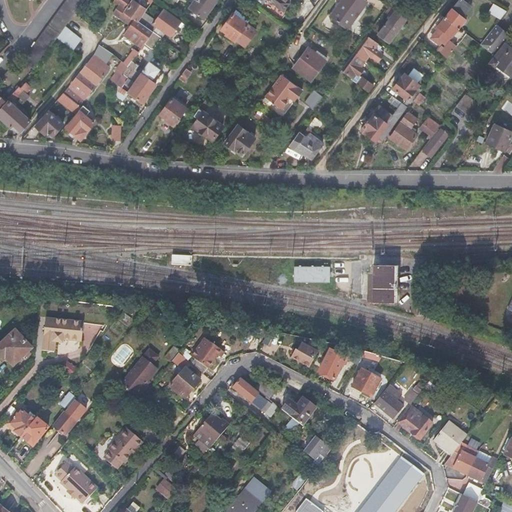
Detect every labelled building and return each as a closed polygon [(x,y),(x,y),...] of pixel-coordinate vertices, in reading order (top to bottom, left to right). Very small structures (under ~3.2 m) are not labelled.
[(84,0),(66,0),(23,60),(33,70),(57,38),(64,28),(84,0)] [(113,14),(130,26),(123,36),(141,49),(144,45),(153,33),(137,22),(144,13),(146,10),(132,0),(130,0),(125,7),(127,9),(125,12),(119,7),(113,14)] [(210,10),(196,0),(194,0),(188,8),(203,19),(210,10)] [(196,0),(210,10),(217,1),(215,0),(196,0)] [(267,0),(283,11),(290,2),(286,0),(267,0)] [(366,4),(361,0),(343,0),(329,18),(346,31),(366,4)] [(471,6),(463,0),(458,0),(445,18),(458,27),(465,18),(462,17),(471,6)] [(386,14),(391,18),(378,36),(389,43),(407,18),(397,11),(399,9),(393,4),(386,14)] [(506,12),(495,6),(490,13),(499,21),(506,12)] [(144,13),(137,22),(153,33),(160,38),(161,39),(165,34),(170,38),(181,23),(164,11),(156,22),(144,13)] [(247,25),(232,14),(221,30),(227,34),(226,36),(234,42),(235,41),(242,46),(251,33),(244,28),(247,25)] [(438,27),(440,28),(432,38),(439,44),(445,37),(447,38),(449,35),(451,36),(458,27),(445,18),(438,27)] [(509,36),(495,25),(482,43),(480,45),(494,56),(504,44),(508,39),(509,36)] [(64,28),(57,38),(82,56),(89,45),(64,28)] [(160,38),(153,33),(144,45),(149,49),(153,49),(160,38)] [(381,49),(367,39),(355,55),(364,62),(368,55),(378,62),(383,56),(378,52),(381,49)] [(456,46),(450,41),(440,54),(447,59),(456,46)] [(511,49),(504,44),(494,56),(488,64),(494,68),(496,66),(510,77),(511,74),(511,49)] [(114,55),(108,50),(103,56),(110,61),(114,55)] [(138,53),(133,50),(124,63),(129,67),(132,62),(138,53)] [(313,54),(307,50),(294,69),(310,80),(326,58),(315,51),(313,54)] [(101,59),(95,54),(64,94),(79,107),(108,70),(99,63),(101,59)] [(364,62),(355,55),(343,72),(349,77),(348,79),(368,93),(373,86),(362,78),(361,79),(358,77),(363,70),(360,68),(364,62)] [(129,67),(123,75),(149,94),(156,85),(150,81),(158,71),(149,64),(140,75),(135,71),(138,66),(132,62),(129,67)] [(129,67),(124,63),(111,81),(116,84),(123,75),(129,67)] [(192,73),(187,69),(180,78),(185,82),(192,73)] [(402,80),(400,78),(393,89),(408,100),(404,106),(408,109),(411,106),(420,94),(416,91),(418,88),(420,85),(417,83),(421,77),(421,75),(416,70),(412,71),(408,76),(406,75),(402,80)] [(116,84),(119,86),(112,94),(122,101),(128,93),(142,103),(149,94),(123,75),(116,84)] [(301,92),(280,77),(264,99),(280,111),(288,100),(291,96),(296,99),(301,92)] [(7,99),(8,101),(0,110),(0,117),(11,127),(13,125),(20,132),(30,121),(13,105),(24,92),(27,95),(32,89),(25,83),(20,88),(18,87),(16,90),(9,96),(7,99)] [(119,86),(116,84),(110,93),(112,94),(119,86)] [(16,90),(11,85),(5,92),(9,96),(16,90)] [(322,97),(313,91),(304,103),(313,110),(322,97)] [(64,94),(58,100),(76,115),(81,109),(79,107),(64,94)] [(477,104),(465,94),(456,107),(468,116),(477,104)] [(186,108),(172,98),(161,113),(168,117),(166,119),(174,125),(186,108)] [(392,116),(379,107),(362,130),(375,141),(379,135),(385,140),(408,109),(404,106),(401,104),(386,125),(386,124),(392,116)] [(194,116),(198,119),(193,126),(213,141),(224,127),(199,109),(194,116)] [(64,125),(50,112),(37,127),(46,135),(48,132),(54,136),(64,125)] [(94,124),(80,112),(67,128),(81,140),(94,124)] [(258,112),(254,118),(268,128),(272,122),(258,112)] [(418,121),(409,114),(390,139),(406,151),(417,136),(411,131),(418,121)] [(438,127),(427,118),(418,129),(430,138),(438,127)] [(511,135),(511,132),(495,125),(486,143),(505,151),(511,135)] [(251,137),(237,127),(224,144),(238,155),(251,137)] [(121,129),(112,128),(112,143),(121,143),(121,129)] [(447,136),(440,130),(423,153),(430,158),(447,136)] [(305,138),(299,133),(289,147),(295,152),(297,150),(311,160),(323,144),(308,134),(305,138)] [(190,264),(191,254),(171,254),(171,264),(190,264)] [(330,267),(294,267),(294,282),(329,283),(330,267)] [(398,304),(399,268),(373,267),(372,304),(398,304)] [(53,315),(47,314),(43,344),(55,346),(57,336),(64,337),(65,334),(82,337),(84,316),(53,312),(53,315)] [(31,349),(15,331),(0,344),(0,358),(2,361),(5,358),(12,366),(31,349)] [(65,347),(78,347),(78,339),(65,339),(65,347)] [(202,375),(221,350),(209,340),(190,364),(202,375)] [(301,343),(297,350),(312,359),(318,349),(313,346),(311,349),(301,343)] [(180,351),(174,346),(166,357),(172,361),(178,353),(180,351)] [(157,358),(146,349),(117,384),(136,399),(146,387),(143,386),(156,370),(150,366),(157,358)] [(347,358),(330,350),(318,372),(333,380),(342,363),(344,364),(347,358)] [(65,363),(60,368),(62,370),(70,378),(75,372),(65,363)] [(200,381),(185,368),(169,387),(180,396),(182,394),(186,398),(200,381)] [(379,379),(361,369),(351,387),(369,397),(379,379)] [(62,370),(57,376),(65,383),(70,378),(62,370)] [(239,379),(232,388),(269,417),(276,409),(239,379)] [(259,383),(254,390),(267,400),(272,394),(259,383)] [(399,395),(388,385),(373,404),(392,419),(402,406),(395,401),(399,395)] [(417,394),(411,389),(404,398),(410,403),(417,394)] [(75,398),(69,393),(59,406),(65,410),(74,400),(75,398)] [(280,410),(288,416),(291,419),(298,424),(301,426),(315,409),(302,399),(296,407),(288,400),(280,410)] [(74,400),(65,410),(52,427),(64,437),(86,410),(74,400)] [(408,405),(396,422),(419,439),(433,420),(429,418),(428,419),(423,415),(422,416),(408,405)] [(28,417),(20,410),(7,426),(21,437),(36,419),(30,414),(28,417)] [(219,422),(210,415),(196,433),(212,446),(228,427),(220,420),(219,422)] [(47,427),(36,419),(21,437),(31,446),(47,427)] [(298,424),(291,419),(283,428),(290,434),(298,424)] [(465,436),(447,422),(433,440),(450,454),(460,442),(465,436)] [(126,428),(108,449),(109,450),(103,457),(117,469),(123,462),(124,463),(136,449),(135,447),(141,440),(126,428)] [(319,441),(312,435),(301,450),(312,459),(320,449),(326,453),(328,448),(319,441)] [(227,450),(235,458),(250,444),(242,436),(227,450)] [(511,438),(502,458),(511,463),(511,438)] [(460,442),(450,454),(444,463),(479,481),(488,465),(474,458),(478,451),(460,442)] [(394,511),(424,474),(401,456),(357,511),(394,511)] [(61,465),(51,478),(58,484),(57,486),(73,499),(75,497),(82,503),(94,488),(70,469),(68,471),(61,465)] [(305,479),(300,475),(291,487),(296,491),(305,479)] [(166,479),(157,489),(168,499),(177,489),(166,479)] [(478,494),(467,488),(463,495),(474,501),(478,494)] [(252,511),(261,501),(246,489),(227,511),(252,511)] [(321,511),(306,500),(296,511),(297,511),(321,511)] [(131,511),(136,506),(131,502),(122,511),(131,511)] [(509,511),(511,507),(503,502),(497,511),(509,511)]
